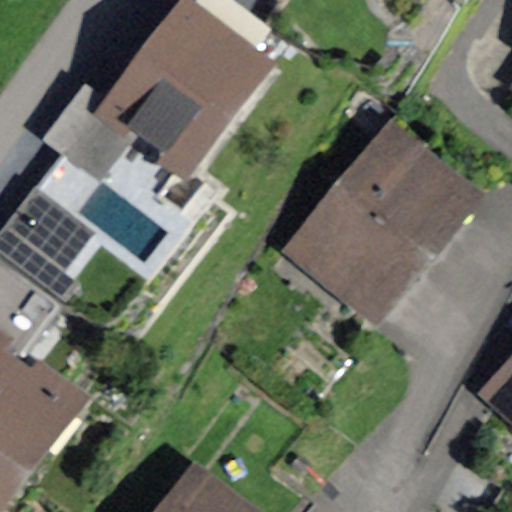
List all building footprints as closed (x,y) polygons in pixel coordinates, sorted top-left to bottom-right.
[(228,0),(200,0),(197,3),(247,56),(266,39),(228,0)] [(157,199),(254,73),(186,20),(89,146),(157,199)] [(391,147),(348,199),(417,257),(460,205),(391,147)] [(0,254),(48,292),(91,237),(36,195),(0,241),(0,254)] [(374,309),(417,257),(348,199),(304,252),(374,309)] [(0,498),(38,449),(30,443),(67,394),(21,359),(56,313),(34,295),(0,339),(0,498)] [(511,377),(496,394),(511,408),(511,377)] [(197,494),(182,511),(294,511),(305,499),(246,454),(208,503),(197,494)]
